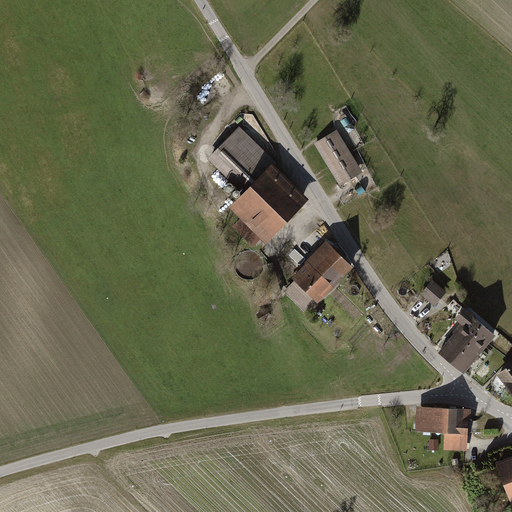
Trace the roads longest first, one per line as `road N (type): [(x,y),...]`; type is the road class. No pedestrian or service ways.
road 1 (residential): [(200,0),(405,331),(459,391)]
road 2 (residential): [(0,474),(197,426),(459,391)]
